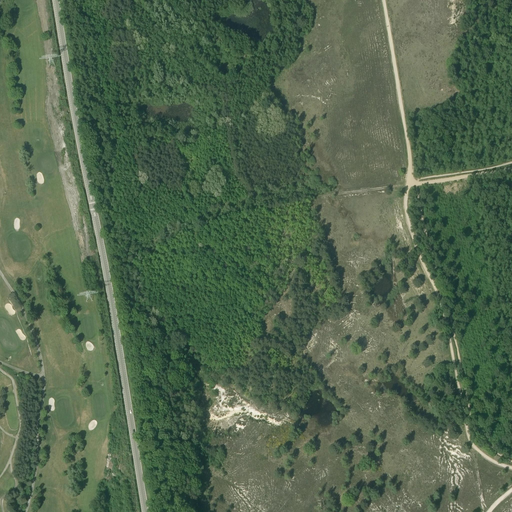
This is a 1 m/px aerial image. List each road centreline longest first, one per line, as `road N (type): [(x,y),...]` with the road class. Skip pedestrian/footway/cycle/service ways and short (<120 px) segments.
road 1 (tertiary): [(145,511),(56,0)]
road 2 (unknown): [(511,460),(474,424),(416,183),(511,161)]
road 3 (track): [(511,467),(469,438),(445,311),(405,212),(407,183)]
road 4 (track): [(407,183),(408,135),(384,0)]
road 5 (track): [(407,183),(267,201)]
